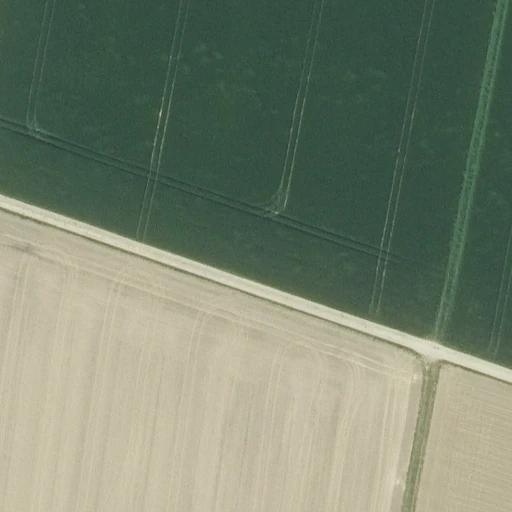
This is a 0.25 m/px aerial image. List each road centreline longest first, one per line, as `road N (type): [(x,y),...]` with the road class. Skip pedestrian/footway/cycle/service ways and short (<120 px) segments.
road 1 (track): [(0,202),(511,378)]
road 2 (track): [(511,6),(448,309),(432,351),(406,511)]
